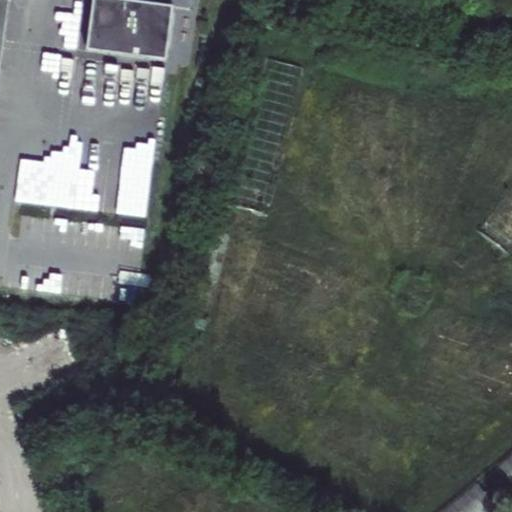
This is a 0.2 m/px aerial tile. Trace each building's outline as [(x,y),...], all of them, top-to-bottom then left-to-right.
[(0,0),(0,84),(10,0),(0,0)] [(174,8),(110,0),(94,0),(88,52),(167,62),(174,8)] [(267,216),(302,68),(266,60),(231,208),(267,216)] [(506,256),(511,248),(511,189),(477,233),(506,256)] [(495,511),(511,499),(511,450),(436,511),(495,511)]
